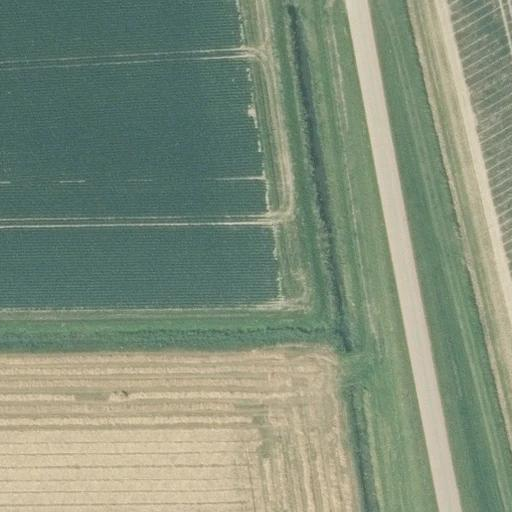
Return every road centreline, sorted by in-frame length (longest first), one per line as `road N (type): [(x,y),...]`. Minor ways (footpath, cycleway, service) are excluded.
road 1 (unclassified): [(450,511),(355,0)]
road 2 (track): [(324,0),(377,346),(371,360),(326,376)]
